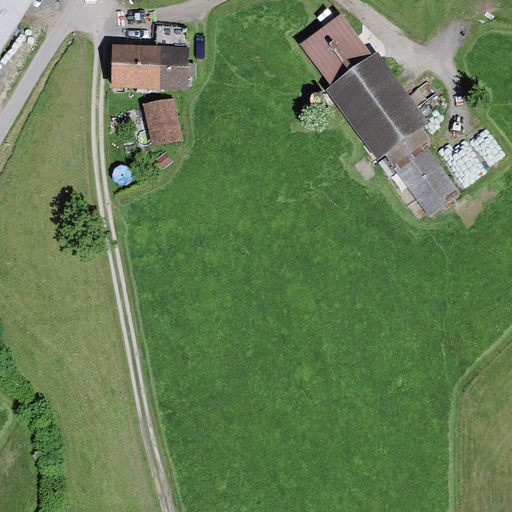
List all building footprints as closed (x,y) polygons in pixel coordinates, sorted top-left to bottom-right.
[(0,0),(0,56),(35,0),(0,0)] [(342,16),(301,45),(330,87),(325,91),(377,165),(385,159),(429,220),(462,196),(425,144),(429,140),(421,128),(427,123),(378,54),(372,58),(342,16)] [(157,27),(157,48),(189,49),(190,29),(157,27)] [(157,48),(113,46),(112,89),(188,92),(189,49),(157,48)] [(310,100),(310,102),(311,104),(313,106),(315,107),(317,108),(319,108),(321,107),(323,105),(325,103),(325,101),(325,98),(323,96),(321,94),(319,93),(316,93),(314,94),(312,96),(311,98),(310,100)] [(175,99),(144,106),(152,147),(184,141),(175,99)] [(319,115),(320,118),(321,120),(323,122),(326,123),(328,123),(331,122),(333,121),(334,119),(335,116),(335,114),(334,111),(333,109),(330,108),(328,107),(325,107),(323,108),(321,110),(320,113),(319,115)]
